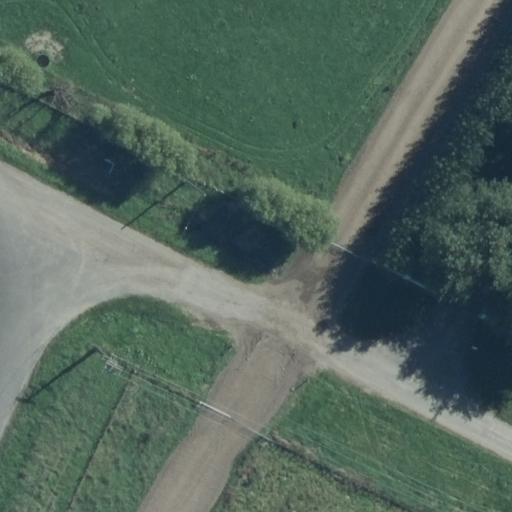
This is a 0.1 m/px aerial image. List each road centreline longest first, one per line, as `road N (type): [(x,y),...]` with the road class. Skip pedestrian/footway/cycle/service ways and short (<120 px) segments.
road 1 (residential): [(70,229),(511,452)]
road 2 (residential): [(0,381),(70,229)]
